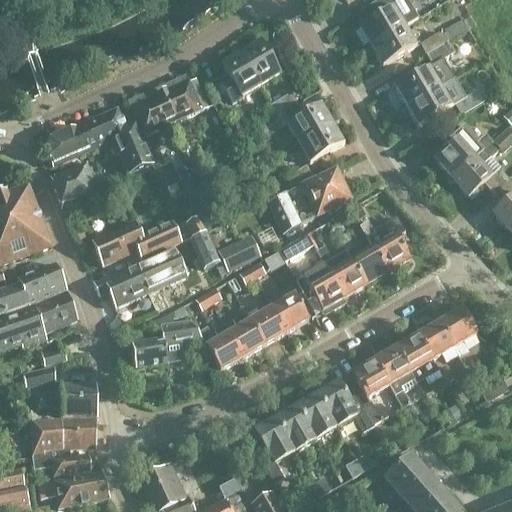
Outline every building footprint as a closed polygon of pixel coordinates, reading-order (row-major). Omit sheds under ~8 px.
[(0,0),(0,18),(14,11),(7,0),(0,0)] [(373,24),(360,32),(372,52),(419,25),(404,0),(389,0),(367,14),(373,24)] [(422,48),(428,59),(448,48),(448,47),(469,36),(468,34),(476,30),(471,20),(463,25),(446,34),(446,35),(422,48)] [(406,33),(372,52),(383,71),(417,52),(406,33)] [(241,57),(262,93),(282,81),(261,46),(241,57)] [(454,58),(448,48),(428,59),(434,70),(454,58)] [(262,93),(241,57),(222,69),(230,83),(221,89),(232,110),(242,104),(262,93)] [(431,73),(397,92),(408,112),(442,92),(455,84),(444,65),(431,73)] [(131,113),(137,126),(144,143),(169,131),(182,158),(189,154),(176,128),(201,116),(202,116),(208,113),(195,84),(189,87),(131,113)] [(442,92),(408,112),(419,132),(453,112),(442,92)] [(463,119),(484,107),(478,97),(457,109),(463,119)] [(278,119),(297,108),(291,98),(273,109),(278,119)] [(300,148),(334,129),(323,110),(289,128),(300,148)] [(511,131),(511,129),(511,113),(503,122),(511,131)] [(84,130),(95,155),(110,148),(116,162),(118,161),(127,181),(155,169),(144,143),(137,126),(125,131),(118,114),(84,130)] [(232,130),(236,136),(252,126),(248,120),(232,130)] [(264,142),(284,131),(279,121),(258,133),(264,142)] [(345,149),(334,129),(300,148),(312,168),(345,149)] [(431,162),(452,184),(493,147),(486,139),(479,145),(465,129),(450,142),(453,145),(431,162)] [(54,172),(95,155),(84,130),(50,145),(48,149),(47,153),(54,172)] [(493,147),(452,184),(460,193),(470,204),(481,193),(486,189),(490,193),(497,201),(506,193),(511,187),(511,181),(509,184),(500,174),(491,164),(500,155),(503,159),(511,150),(511,136),(509,133),(508,134),(493,147)] [(239,167),(224,175),(230,184),(244,176),(239,167)] [(61,212),(99,196),(87,168),(50,183),(54,193),(61,212)] [(189,170),(177,175),(186,195),(191,207),(203,202),(197,187),(189,170)] [(283,197),(285,199),(267,208),(282,240),(301,231),(315,224),(316,225),(352,208),(336,175),(315,185),(307,170),(285,182),(291,193),(283,197)] [(504,208),(493,218),(510,238),(511,236),(511,187),(506,193),(497,201),(504,208)] [(0,273),(53,253),(29,189),(0,199),(0,273)] [(359,208),(349,214),(357,227),(366,221),(359,208)] [(198,222),(186,228),(193,242),(205,236),(198,222)] [(368,226),(360,231),(373,254),(388,279),(411,266),(399,244),(398,242),(405,238),(397,223),(374,236),(368,226)] [(144,246),(136,226),(92,245),(103,272),(138,257),(142,267),(182,248),(174,231),(144,246)] [(346,257),(354,252),(347,239),(338,243),(346,257)] [(228,278),(247,268),(261,262),(251,240),(218,256),(228,278)] [(298,246),(279,257),(285,267),(313,251),(310,244),(308,241),(298,246)] [(325,251),(316,256),(323,267),(329,278),(344,304),(366,292),(352,267),(342,272),(339,274),(333,263),(332,264),(325,251)] [(175,253),(139,269),(152,298),(187,282),(175,253)] [(352,267),(366,292),(388,279),(373,254),(352,267)] [(214,263),(199,271),(210,290),(224,282),(224,281),(227,280),(217,261),(214,263)] [(303,284),(297,287),(315,321),(321,317),(321,318),(344,304),(329,278),(323,267),(315,272),(315,273),(302,282),(303,284)] [(249,273),(256,285),(266,279),(259,268),(249,273)] [(0,322),(24,314),(67,297),(56,269),(17,284),(20,291),(0,297),(0,322)] [(152,298),(139,269),(93,289),(100,303),(109,299),(116,314),(152,298)] [(256,285),(249,273),(239,279),(246,291),(256,285)] [(206,299),(212,311),(222,305),(216,294),(206,299)] [(0,358),(47,345),(45,340),(78,325),(69,298),(25,316),(0,324),(0,358)] [(212,311),(206,299),(196,305),(203,316),(212,311)] [(272,312),(286,338),(309,325),(294,299),(272,312)] [(264,351),(286,338),(272,312),(249,325),(264,351)] [(440,328),(455,354),(468,376),(476,371),(463,349),(478,340),(463,314),(440,328)] [(264,351),(249,325),(237,332),(233,325),(224,331),(243,363),(264,351)] [(162,345),(131,350),(135,375),(180,368),(177,349),(193,347),(183,332),(175,333),(174,328),(160,331),(162,345)] [(418,340),(433,366),(455,354),(440,328),(418,340)] [(243,363),(224,331),(214,336),(218,343),(215,345),(208,333),(199,338),(203,346),(198,348),(203,356),(207,353),(220,376),(243,363)] [(438,375),(433,366),(418,340),(397,353),(417,388),(424,401),(431,396),(428,391),(442,382),(438,375)] [(404,396),(417,388),(397,353),(375,366),(390,392),(395,400),(403,414),(411,409),(404,396)] [(64,354),(42,360),(44,370),(67,365),(64,354)] [(366,405),(390,392),(375,366),(351,379),(366,405)] [(438,375),(442,382),(446,388),(454,383),(446,370),(438,375)] [(10,386),(23,382),(26,394),(56,387),(55,371),(22,378),(8,382),(10,386)] [(485,409),(508,396),(509,396),(500,382),(477,395),(485,409)] [(317,399),(337,432),(354,422),(356,425),(354,426),(362,439),(374,432),(373,430),(362,411),(352,394),(346,398),(339,386),(317,399)] [(98,422),(97,388),(61,388),(61,405),(50,405),(50,414),(61,414),(61,424),(98,422)] [(297,411),(316,444),(337,432),(317,399),(297,411)] [(370,406),(362,411),(373,430),(389,422),(381,408),(374,412),(370,406)] [(450,429),(464,421),(457,409),(443,417),(450,429)] [(276,423),(296,457),(316,444),(297,411),(276,423)] [(70,455),(70,456),(96,455),(96,423),(30,427),(32,462),(44,461),(43,457),(70,455)] [(275,469),(296,457),(276,423),(254,436),(261,447),(252,453),(274,491),(284,485),(275,469)] [(7,437),(16,437),(16,428),(7,428),(7,437)] [(13,454),(0,455),(0,465),(14,464),(13,454)] [(71,462),(70,456),(70,455),(43,457),(44,461),(32,462),(34,475),(51,472),(53,482),(91,477),(89,460),(71,462)] [(356,465),(363,478),(373,472),(366,459),(356,465)] [(399,500),(426,477),(410,460),(384,484),(399,500)] [(363,478),(356,465),(345,471),(353,484),(363,478)] [(186,503),(170,469),(141,482),(154,511),(193,511),(189,502),(186,503)] [(21,475),(0,479),(0,495),(3,495),(23,491),(24,491),(21,475)] [(102,477),(38,489),(41,505),(55,502),(57,511),(69,511),(109,504),(102,477)] [(426,477),(399,500),(409,511),(420,511),(441,494),(426,477)] [(314,488),(322,501),(332,495),(324,482),(314,488)] [(225,505),(211,511),(280,511),(272,498),(251,510),(243,495),(242,496),(236,484),(219,493),(225,505)] [(322,501),(314,488),(303,495),(311,508),(322,501)] [(3,495),(0,495),(0,511),(29,511),(25,491),(24,491),(23,491),(3,495)] [(441,494),(420,511),(454,511),(456,511),(441,494)]
